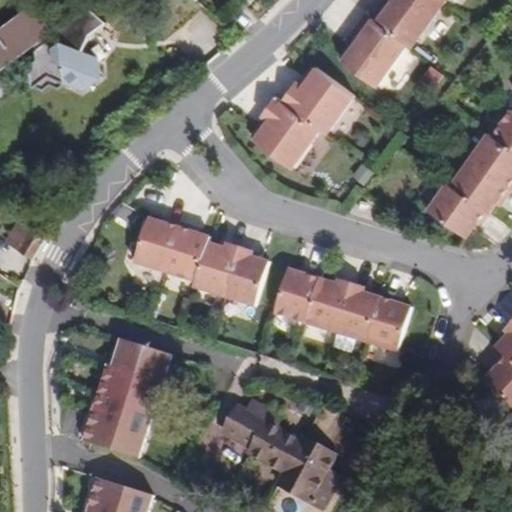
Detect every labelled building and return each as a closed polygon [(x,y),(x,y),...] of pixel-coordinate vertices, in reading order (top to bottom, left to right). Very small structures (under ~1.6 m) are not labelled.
[(413,48),(444,5),(436,0),(382,0),(370,17),(409,45),(413,48)] [(55,28),(54,28),(36,2),(0,28),(0,98),(2,97),(0,83),(0,81),(0,68),(3,66),(16,57),(14,53),(18,49),(21,53),(32,45),(38,40),(40,39),(47,34),(55,28)] [(98,78),(95,58),(81,52),(89,35),(105,24),(80,3),(74,18),(55,27),(54,28),(55,28),(47,34),(56,46),(53,48),(44,44),(42,46),(36,50),(35,52),(36,60),(29,66),(31,87),(42,91),(50,86),(58,89),(66,83),(82,90),(98,78)] [(370,17),(367,14),(350,36),(357,41),(353,48),(342,62),(378,88),(409,45),(370,17)] [(353,48),(357,41),(350,36),(345,42),(353,48)] [(36,50),(42,46),(38,40),(32,45),(36,50)] [(306,89),(310,84),(306,81),(317,68),(313,65),(299,84),(306,89)] [(327,135),(356,96),(317,68),(306,81),(310,84),(306,89),(299,84),(296,82),(282,101),(321,130),(327,135)] [(293,168),(321,130),(282,101),(276,97),(261,117),(264,118),(271,123),(257,142),(293,168)] [(511,110),(492,136),(511,150),(511,110)] [(257,142),(271,123),(264,118),(250,137),(257,142)] [(511,150),(492,136),(488,133),(469,159),(511,189),(511,150)] [(504,201),(511,190),(511,189),(469,159),(451,186),(486,210),(490,213),(497,203),(500,198),(504,201)] [(486,210),(451,186),(447,183),(429,210),(467,237),(474,226),(477,222),(481,225),(490,213),(486,210)] [(19,249),(33,228),(21,218),(7,242),(19,249)] [(167,274),(183,224),(170,220),(168,225),(162,223),(150,219),(136,264),(167,274)] [(210,244),(212,238),(200,234),(195,233),(196,228),(183,224),(167,274),(198,283),(210,244)] [(33,258),(46,238),(33,228),(19,249),(33,258)] [(227,299),(242,249),(229,245),(228,249),(222,247),(210,244),(198,283),(196,289),(227,299)] [(258,308),(272,264),(272,263),(260,259),(254,258),(256,253),(242,249),(227,299),(258,308)] [(322,279),(324,274),(310,270),(309,275),(303,273),(291,269),(277,314),(308,324),(322,279)] [(339,334),(354,284),(341,280),(339,285),(334,283),(322,279),(308,324),(339,334)] [(369,343),(383,299),(371,295),(366,293),(368,288),(354,284),(339,334),(369,343)] [(400,353),(414,308),(402,304),(397,303),(398,298),(385,294),(383,299),(369,343),(400,353)] [(511,325),(507,331),(510,334),(507,339),(498,348),(504,354),(511,360),(511,325)] [(175,355),(125,339),(116,366),(111,365),(86,442),(142,460),(175,355)] [(511,360),(504,354),(495,364),(499,368),(495,372),(486,381),(511,404),(511,360)] [(287,473),(304,442),(279,429),(284,418),(255,402),(249,413),(269,424),(255,450),(253,454),(287,473)] [(249,413),(240,408),(226,434),(255,450),(269,424),(249,413)] [(343,478),(361,488),(388,439),(341,413),(323,447),(339,456),(330,471),(343,478)] [(328,506),(343,478),(330,471),(339,456),(323,447),(307,438),(305,443),(304,442),(287,473),(288,474),(281,486),(313,504),(315,500),(328,506)] [(150,511),(156,497),(100,479),(89,511),(150,511)] [(325,511),(328,506),(315,500),(313,504),(325,511)]
